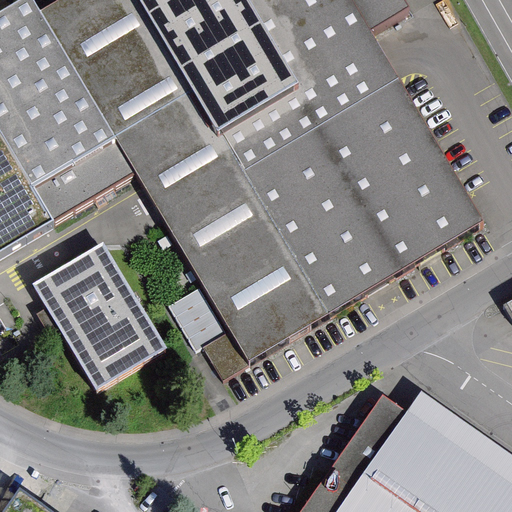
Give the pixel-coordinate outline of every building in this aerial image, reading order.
[(35,0),(13,0),(0,8),(0,135),(54,226),(140,175),(252,362),(486,223),(371,31),(415,5),(411,0),(40,0),(37,2),(35,0)] [(0,258),(54,226),(0,135),(0,258)] [(99,237),(31,278),(101,394),(169,352),(99,237)] [(511,511),(511,459),(421,396),(407,416),(340,511),(511,511)] [(340,511),(407,416),(382,399),(302,511),(340,511)]
